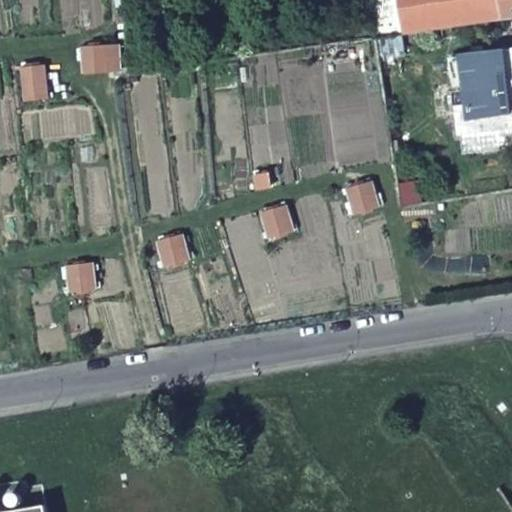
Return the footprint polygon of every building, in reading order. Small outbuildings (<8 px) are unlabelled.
[(394,0),(399,33),(466,24),(463,0),(394,0)] [(511,0),(463,0),(466,24),(511,18),(511,0)] [(456,103),(458,132),(511,125),(511,98),(511,99),(508,74),(511,73),(511,54),(511,47),(450,55),(453,80),(463,79),(466,101),(456,103)] [(0,488),(0,508),(43,502),(39,482),(24,484),(23,477),(14,479),(15,486),(0,488)] [(44,511),(43,503),(0,509),(0,511),(44,511)]
